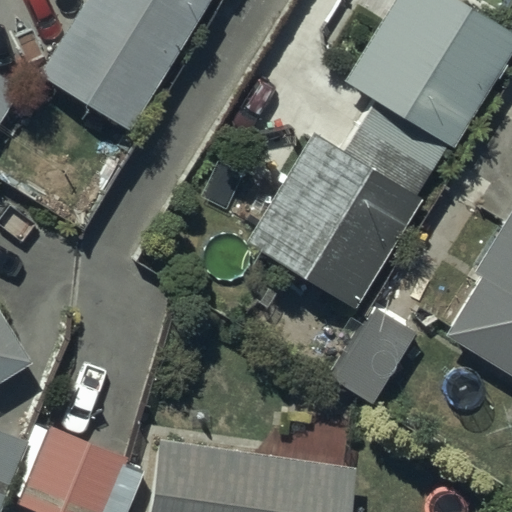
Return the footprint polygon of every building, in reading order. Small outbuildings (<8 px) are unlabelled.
[(123,125),(199,0),(80,0),(36,72),(123,125)] [(446,146),(511,35),(452,0),(392,0),(342,85),(373,103),(344,153),(309,133),(243,244),(350,307),(417,194),(411,190),(439,142),(446,146)] [(0,115),(17,87),(0,77),(0,115)] [(511,379),(511,212),(437,334),(511,379)] [(409,330),(369,306),(326,376),(366,400),(409,330)] [(0,376),(29,358),(0,313),(0,376)] [(41,511),(100,511),(124,458),(49,426),(17,501),(41,511)] [(0,496),(24,439),(0,428),(0,496)] [(144,511),(342,511),(349,468),(155,439),(144,511)]
